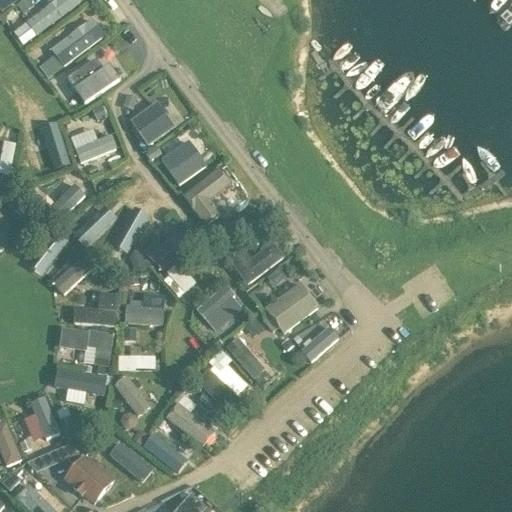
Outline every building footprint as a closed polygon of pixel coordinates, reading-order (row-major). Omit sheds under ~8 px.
[(0,0),(0,12),(1,14),(22,0),(0,0)] [(25,0),(17,6),(23,15),(32,9),(25,0)] [(61,0),(24,26),(34,40),(80,8),(74,0),(61,0)] [(49,54),(61,70),(104,40),(92,24),(49,54)] [(84,77),(104,64),(99,56),(79,69),(84,77)] [(65,97),(74,111),(117,82),(107,69),(65,97)] [(136,101),(128,98),(124,109),(132,112),(136,101)] [(155,101),(131,118),(148,143),(173,126),(155,101)] [(97,122),(106,118),(102,109),(94,113),(97,122)] [(90,117),(66,125),(70,136),(94,127),(90,117)] [(119,150),(113,133),(97,139),(94,129),(71,137),(80,163),(119,150)] [(189,137),(161,157),(179,183),(207,163),(189,137)] [(3,141),(0,154),(0,172),(7,174),(14,144),(3,141)] [(157,150),(147,157),(151,163),(161,156),(157,150)] [(57,155),(22,166),(26,177),(61,167),(57,155)] [(220,166),(183,193),(206,224),(221,212),(211,198),(232,182),(220,166)] [(8,188),(10,180),(2,179),(1,187),(8,188)] [(73,189),(47,216),(59,227),(84,201),(73,189)] [(33,202),(32,190),(24,191),(25,203),(33,202)] [(8,196),(6,203),(15,205),(17,198),(8,196)] [(109,211),(80,241),(90,250),(118,220),(109,211)] [(138,214),(119,250),(131,256),(150,220),(138,214)] [(217,224),(208,230),(215,239),(224,233),(217,224)] [(154,244),(144,256),(163,273),(193,239),(181,228),(161,250),(154,244)] [(28,260),(37,269),(61,241),(52,232),(28,260)] [(225,248),(234,241),(230,234),(220,241),(225,248)] [(237,239),(223,251),(247,283),(285,256),(274,241),(251,258),(237,239)] [(99,248),(94,254),(104,263),(110,257),(99,248)] [(147,272),(151,270),(148,261),(144,263),(143,259),(144,258),(141,249),(137,250),(129,260),(135,277),(148,273),(147,272)] [(53,286),(65,297),(91,270),(80,259),(53,286)] [(180,270),(168,279),(180,295),(192,285),(180,270)] [(101,276),(98,286),(110,289),(112,279),(101,276)] [(127,289),(138,287),(137,280),(126,282),(127,289)] [(301,281),(266,307),(285,332),(320,305),(301,281)] [(224,286),(197,311),(218,333),(245,308),(224,286)] [(258,302),(268,295),(263,286),(252,294),(258,302)] [(99,303),(100,295),(92,294),(92,302),(99,303)] [(99,303),(99,312),(76,311),(75,326),(114,329),(117,296),(100,295),(99,303)] [(165,307),(165,298),(144,298),(144,307),(165,307)] [(125,311),(124,326),(163,329),(164,313),(125,311)] [(261,330),(253,320),(244,327),(253,337),(261,330)] [(125,343),(135,343),(135,331),(125,331),(125,343)] [(63,332),(61,347),(86,350),(95,352),(92,367),(97,368),(106,369),(109,370),(111,354),(114,337),(88,334),(88,335),(63,332)] [(327,333),(301,354),(310,365),(336,344),(327,333)] [(297,346),(301,343),(297,338),(293,341),(297,346)] [(228,351),(255,384),(266,375),(239,342),(228,351)] [(288,342),(282,346),(287,353),(293,348),(288,342)] [(210,366),(214,370),(220,376),(227,368),(218,358),(210,366)] [(118,359),(117,373),(156,374),(156,361),(118,359)] [(105,377),(106,369),(97,368),(96,375),(105,377)] [(198,384),(231,418),(243,405),(211,372),(198,384)] [(106,384),(56,376),(54,392),(103,401),(106,384)] [(126,380),(114,389),(138,420),(150,411),(126,380)] [(197,404),(208,413),(214,405),(203,396),(197,404)] [(30,406),(45,445),(58,440),(43,401),(30,406)] [(177,408),(169,419),(205,446),(214,435),(177,408)] [(135,422),(132,417),(127,415),(123,418),(121,423),(123,427),(128,429),(133,427),(135,422)] [(77,429),(72,416),(59,421),(63,434),(77,429)] [(9,427),(0,430),(0,458),(5,472),(23,465),(9,427)] [(140,432),(133,441),(140,446),(146,437),(140,432)] [(20,445),(23,453),(31,449),(28,441),(20,445)] [(143,452),(176,475),(184,463),(152,441),(143,452)] [(97,461),(103,454),(91,444),(85,451),(97,461)] [(57,452),(63,457),(73,467),(81,458),(71,448),(69,447),(57,452)] [(142,487),(151,476),(119,450),(110,460),(142,487)] [(93,506),(112,484),(84,460),(65,482),(93,506)] [(13,474),(2,486),(10,493),(20,481),(13,474)] [(52,511),(30,489),(17,502),(26,511),(52,511)] [(192,497),(178,511),(202,511),(205,510),(192,497)]
